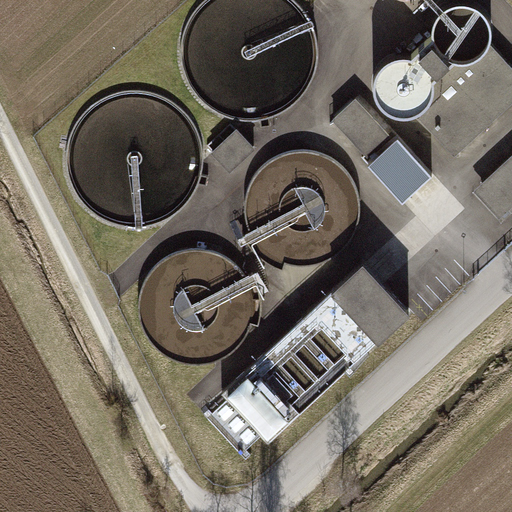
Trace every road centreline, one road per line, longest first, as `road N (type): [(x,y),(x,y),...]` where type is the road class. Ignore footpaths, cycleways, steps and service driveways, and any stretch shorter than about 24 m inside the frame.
road 1 (track): [(203,511),(0,114)]
road 2 (track): [(401,511),(511,406)]
